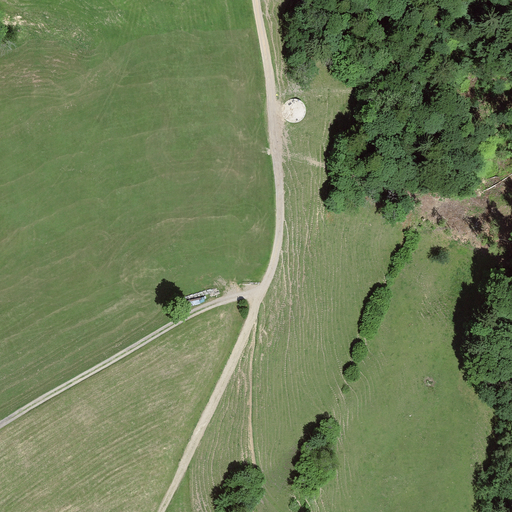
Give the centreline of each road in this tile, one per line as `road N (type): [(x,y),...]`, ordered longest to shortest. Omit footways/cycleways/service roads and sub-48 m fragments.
road 1 (track): [(161,511),(280,235),(274,108),(255,0)]
road 2 (track): [(261,288),(148,333),(0,423)]
